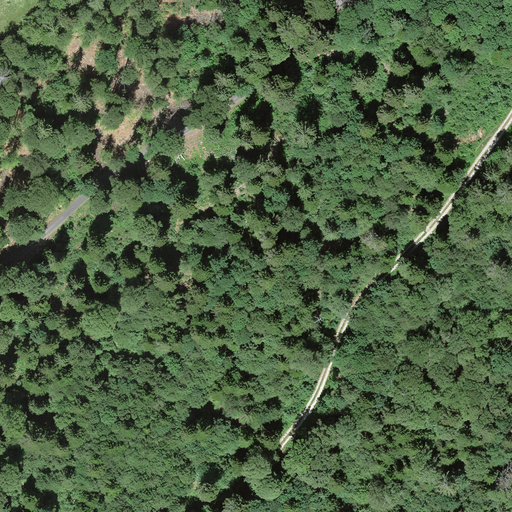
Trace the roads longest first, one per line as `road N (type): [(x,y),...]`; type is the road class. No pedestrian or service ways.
road 1 (track): [(241,511),(311,404),(348,313),(444,210),(511,113)]
road 2 (unclassified): [(0,268),(126,165),(225,108),(340,0)]
